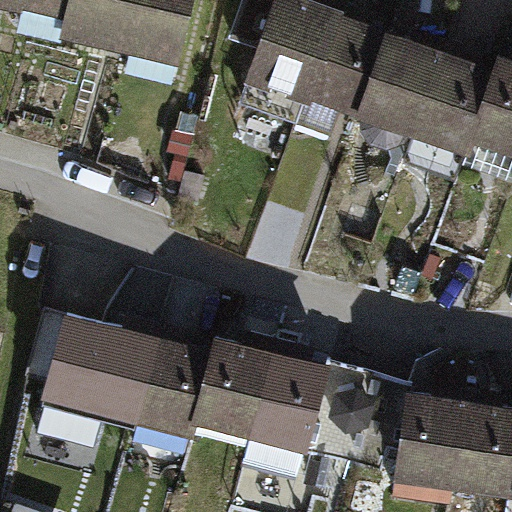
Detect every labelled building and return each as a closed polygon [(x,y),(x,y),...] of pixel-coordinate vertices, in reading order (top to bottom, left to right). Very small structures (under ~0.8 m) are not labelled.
[(4,0),(65,14),(61,31),(179,59),(193,0),(4,0)] [(258,47),(275,0),(243,0),(230,37),(258,47)] [(358,15),(326,0),(275,0),(258,47),(238,103),(301,126),(312,96),(348,108),(360,112),(371,141),(390,146),(406,141),(417,128),(442,137),(469,148),(474,140),(511,152),(511,55),(505,53),(501,64),(460,50),(427,39),(358,15)] [(195,135),(175,129),(168,150),(176,153),(189,156),(195,135)] [(189,156),(176,153),(169,178),(182,181),(185,170),(189,156)] [(206,176),(185,170),(182,181),(177,200),(198,205),(206,176)] [(51,381),(69,314),(47,309),(29,375),(51,381)] [(47,398),(141,422),(190,435),(193,420),(250,436),(354,464),(397,475),(395,480),(457,486),(511,494),(511,502),(510,511),(511,511),(511,403),(497,401),(470,397),(443,393),(414,388),(414,382),(379,374),(300,353),(274,346),(251,340),(217,332),(213,346),(180,338),(164,333),(136,326),(70,309),(69,314),(51,381),(47,398)] [(16,501),(12,511),(50,511),(51,511),(16,501)]
